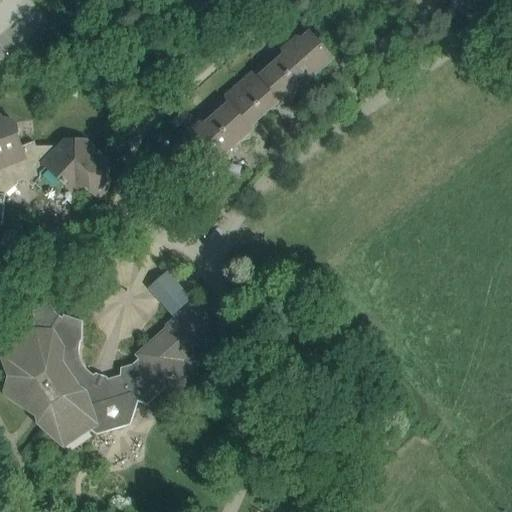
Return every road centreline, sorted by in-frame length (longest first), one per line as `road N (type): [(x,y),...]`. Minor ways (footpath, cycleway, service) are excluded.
road 1 (residential): [(208,259),(272,176),(511,9)]
road 2 (residential): [(208,259),(260,391),(263,458),(246,511)]
road 3 (residential): [(0,269),(88,222),(146,231),(208,259)]
